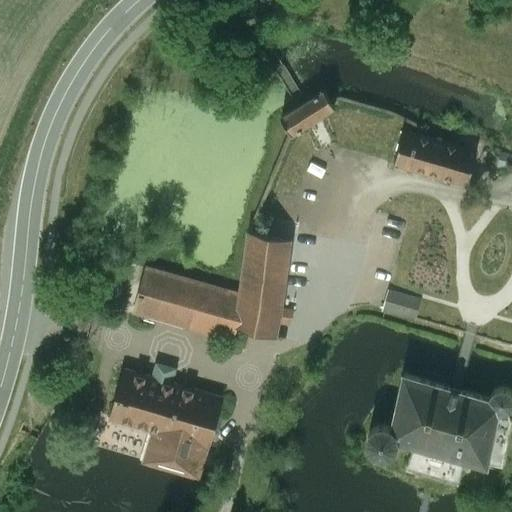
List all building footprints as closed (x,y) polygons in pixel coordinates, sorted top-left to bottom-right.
[(284,104),(289,112),(314,96),(308,87),(308,85),(283,101),(284,104)] [(289,112),(281,117),(292,134),(334,106),(332,102),(324,89),(314,96),(289,112)] [(477,152),(404,130),(394,164),(467,185),(477,152)] [(290,240),(248,232),(239,295),(235,324),(236,325),(276,335),(290,240)] [(239,295),(146,268),(134,310),(233,340),(236,325),(235,324),(239,295)] [(420,300),(388,290),(383,309),(415,318),(420,300)] [(174,368),(155,363),(151,377),(170,383),(174,368)] [(160,380),(125,370),(111,417),(155,429),(145,461),(197,476),(206,445),(209,444),(222,398),(160,380)] [(490,399),(405,375),(393,429),(388,427),(383,427),(378,430),(375,433),(373,438),(374,443),(376,448),(380,451),(385,452),(390,452),(394,449),(397,445),(399,440),(414,444),(466,459),(487,465),(488,465),(502,468),(511,420),(511,417),(510,415),(508,413),(506,411),(508,410),(510,409),(511,406),(511,393),(511,392),(507,389),(503,388),(498,389),(494,391),(491,394),(490,399)] [(466,459),(414,444),(406,471),(458,486),(466,459)]
